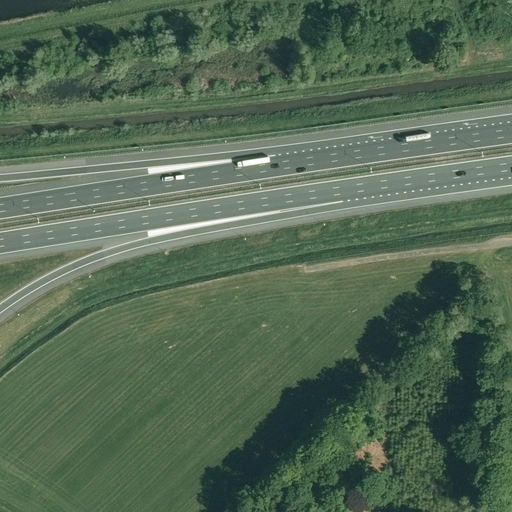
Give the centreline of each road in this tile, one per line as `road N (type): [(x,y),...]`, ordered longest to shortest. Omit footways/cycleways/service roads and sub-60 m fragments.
road 1 (motorway): [(0,309),(102,254),(242,223),(335,192)]
road 2 (motorway): [(0,243),(335,192)]
road 3 (motorway): [(280,165),(0,208)]
road 4 (motorway): [(280,165),(196,160),(0,178)]
road 5 (motorway): [(511,134),(280,165)]
road 6 (track): [(511,243),(311,268)]
road 7 (motorway): [(335,192),(511,167)]
